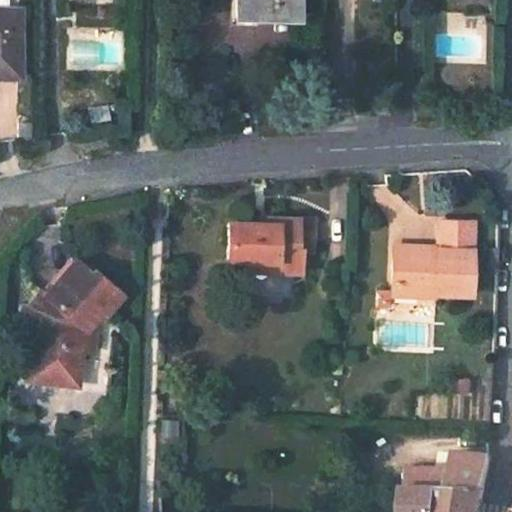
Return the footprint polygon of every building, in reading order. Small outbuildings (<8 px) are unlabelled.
[(302,0),(240,0),(240,10),(303,11),(302,0)] [(22,6),(0,4),(0,73),(20,75),(22,6)] [(390,108),(375,110),(376,120),(391,118),(390,108)] [(468,290),(471,219),(436,217),(437,244),(392,242),(390,280),(414,281),(414,291),(433,293),(433,288),(468,290)] [(331,225),(283,222),(283,231),(265,229),(244,229),(243,261),(264,261),(265,261),(287,262),(287,271),(287,272),(264,271),(263,294),(304,296),(305,273),(306,273),(314,274),(314,267),(315,259),(330,260),(331,225)] [(41,293),(33,305),(19,301),(13,331),(20,333),(19,340),(19,342),(28,343),(26,353),(24,353),(20,374),(51,381),(52,376),(52,375),(64,367),(75,368),(84,332),(90,332),(117,282),(90,265),(85,267),(65,256),(37,289),(41,293)] [(264,271),(287,272),(287,271),(287,262),(265,261),(264,271)] [(389,290),(414,291),(414,281),(390,280),(389,290)] [(387,298),(387,285),(379,285),(379,298),(387,298)] [(492,452),(457,450),(455,469),(408,465),(405,511),(479,511),(482,508),(492,452)]
